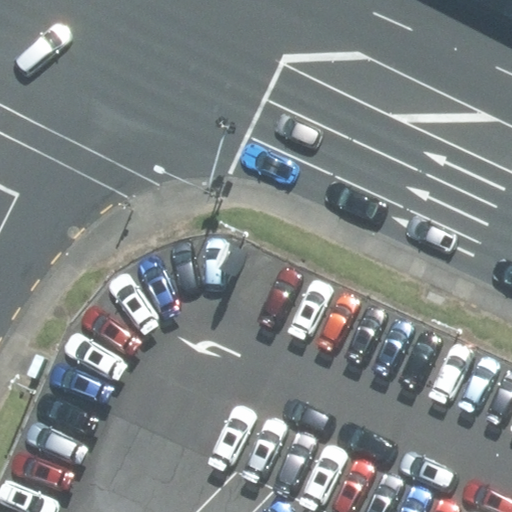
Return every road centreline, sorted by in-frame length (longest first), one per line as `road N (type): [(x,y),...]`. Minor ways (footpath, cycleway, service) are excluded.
road 1 (secondary): [(511,227),(57,14)]
road 2 (secondary): [(344,0),(511,75)]
road 3 (secondary): [(57,14),(0,136)]
